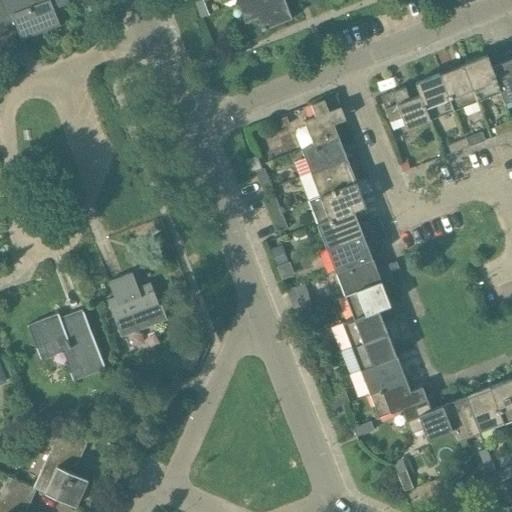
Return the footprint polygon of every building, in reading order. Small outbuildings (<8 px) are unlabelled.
[(0,0),(0,28),(0,29),(15,24),(22,40),(60,25),(54,9),(67,4),(65,0),(0,0)] [(208,14),(203,0),(201,0),(194,3),(200,18),(208,14)] [(249,0),(237,5),(243,23),(257,18),(262,30),(292,18),(284,0),(249,0)] [(477,102),(499,93),(500,93),(490,67),(492,66),(487,54),(463,64),(477,102)] [(511,58),(492,66),(490,67),(500,93),(499,93),(504,104),(511,101),(511,58)] [(481,112),(477,102),(463,64),(439,73),(454,111),(463,107),(467,117),(481,112)] [(420,93),(425,106),(430,120),(454,111),(439,73),(416,82),(420,93)] [(406,130),(430,120),(425,106),(420,93),(409,97),(404,86),(379,96),(390,122),(401,118),(406,130)] [(302,148),(313,144),(313,145),(326,140),(339,135),(335,125),(347,121),(337,95),(311,105),(316,116),(304,121),(306,126),(299,129),(297,131),(296,134),(302,148)] [(291,124),(288,117),(278,120),(281,127),(291,124)] [(494,129),(497,136),(511,130),(511,123),(511,122),(494,129)] [(483,133),(465,140),(468,148),(486,141),(483,133)] [(348,159),(339,135),(326,140),(313,145),(313,144),(302,148),(311,174),(348,159)] [(448,146),(451,154),(468,148),(465,140),(448,146)] [(261,165),(257,156),(250,158),(244,161),(249,174),(256,171),(262,169),(261,165)] [(348,159),(311,174),(300,178),(309,201),(357,182),(348,159)] [(266,171),(257,174),(264,192),(273,189),(266,171)] [(367,207),(357,182),(309,201),(318,225),(355,211),(355,212),(367,207)] [(275,195),(266,198),(273,216),(282,212),(275,195)] [(318,225),(327,249),(364,235),(355,212),(355,211),(318,225)] [(289,229),(282,212),(273,216),(280,233),(289,229)] [(376,230),(383,227),(379,215),(371,218),(368,225),(371,232),(376,230)] [(388,240),(383,227),(376,230),(371,232),(374,240),(380,243),(388,240)] [(373,258),(364,235),(327,249),(336,273),(373,258)] [(271,249),(277,266),(288,261),(282,245),(271,249)] [(336,273),(346,296),(383,282),(390,280),(385,267),(378,270),(373,258),(336,273)] [(397,263),(385,267),(390,280),(402,275),(397,263)] [(278,268),(283,281),(295,276),(290,264),(278,268)] [(114,295),(107,298),(119,328),(163,311),(151,281),(138,285),(133,271),(109,280),(114,295)] [(406,287),(402,275),(390,280),(392,286),(399,290),(406,287)] [(392,307),(383,282),(346,296),(354,318),(355,320),(380,310),(381,312),(392,307)] [(296,312),(312,306),(305,287),(289,293),(296,312)] [(59,311),(27,324),(41,358),(62,350),(74,379),(106,367),(84,310),(62,318),(59,311)] [(352,347),(389,333),(397,330),(394,323),(386,326),(381,312),(380,310),(355,320),(354,318),(343,323),(352,347)] [(397,330),(408,326),(404,314),(396,317),(394,323),(397,330)] [(413,338),(408,326),(397,330),(400,338),(405,341),(413,338)] [(397,330),(389,333),(352,347),(361,371),(398,356),(392,341),(400,338),(397,330)] [(206,341),(195,336),(192,344),(202,349),(206,341)] [(361,371),(370,395),(392,387),(407,380),(398,356),(361,371)] [(319,373),(322,382),(330,379),(326,371),(319,373)] [(504,424),(511,420),(511,378),(490,387),(504,424)] [(411,391),(407,380),(392,387),(370,395),(380,419),(403,410),(407,421),(419,416),(415,404),(428,399),(423,386),(411,391)] [(490,387),(466,396),(480,433),(504,424),(490,387)] [(332,410),(345,405),(351,403),(347,394),(329,401),(332,410)] [(452,430),(452,431),(456,442),(480,433),(466,396),(442,406),(447,418),(452,430)] [(432,410),(428,399),(415,404),(419,416),(407,421),(412,433),(424,429),(428,440),(452,431),(452,430),(447,418),(442,406),(432,410)] [(354,428),(357,437),(375,430),(372,421),(354,428)] [(56,433),(33,486),(35,487),(34,488),(76,506),(89,477),(66,467),(70,458),(77,461),(87,439),(66,430),(56,433)] [(467,471),(470,479),(495,470),(487,448),(480,451),(485,464),(467,471)] [(501,467),(511,462),(511,453),(498,459),(501,467)] [(398,473),(404,491),(413,487),(407,470),(398,473)] [(26,508),(34,488),(35,487),(33,486),(7,475),(0,491),(0,511),(14,511),(18,505),(26,508)] [(494,493),(493,489),(484,493),(490,510),(507,504),(501,490),(494,493)]
